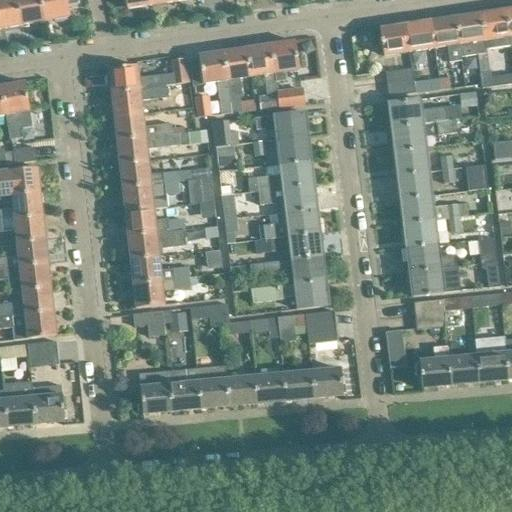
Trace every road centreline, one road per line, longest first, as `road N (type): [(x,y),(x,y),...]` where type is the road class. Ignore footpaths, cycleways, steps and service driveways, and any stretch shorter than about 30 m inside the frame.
road 1 (residential): [(381,453),(330,16)]
road 2 (residential): [(61,58),(107,479)]
road 3 (unclassified): [(381,453),(107,479)]
road 4 (residential): [(330,16),(61,58)]
road 5 (unclassified): [(511,443),(381,453)]
